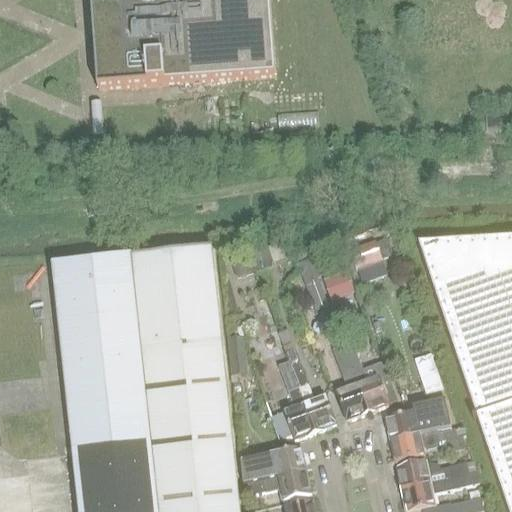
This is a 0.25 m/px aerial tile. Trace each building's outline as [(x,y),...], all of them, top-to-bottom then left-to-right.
[(269,0),(90,0),(97,93),(275,80),(269,0)] [(511,511),(511,243),(419,249),(507,511),(511,511)] [(273,265),(265,244),(247,250),(255,275),(272,270),(273,265)] [(350,253),(356,273),(382,265),(376,245),(350,253)] [(240,511),(212,252),(132,261),(132,260),(53,269),(79,511),(240,511)] [(229,263),(235,281),(253,275),(247,257),(229,263)] [(328,310),(311,262),(298,267),(315,315),(328,310)] [(346,276),(324,284),(332,304),(354,296),(346,276)] [(230,379),(247,377),(243,342),(226,344),(230,379)] [(282,349),(288,366),(315,436),(335,428),(324,402),(315,405),(291,346),(282,349)] [(352,347),(344,350),(368,417),(387,410),(397,407),(384,367),(373,371),(377,382),(369,386),(362,370),(366,368),(362,358),(357,360),(352,347)] [(368,417),(344,350),(333,354),(348,393),(338,397),(347,425),(368,417)] [(436,354),(419,361),(432,396),(449,389),(436,354)] [(296,444),(315,436),(288,366),(278,370),(295,413),(286,417),(273,422),(280,443),(294,439),(296,444)] [(415,417),(385,424),(390,447),(453,432),(446,405),(414,412),(415,417)] [(242,478),(243,489),(308,476),(303,453),(290,456),(287,442),(280,444),(266,407),(252,412),(254,415),(249,417),(262,454),(272,460),(275,473),(242,478)] [(464,430),(462,430),(460,431),(454,433),(457,441),(463,440),(465,439),(466,439),(464,430)] [(453,433),(453,432),(390,447),(394,468),(426,462),(423,449),(445,445),(448,457),(460,454),(457,441),(454,433),(454,432),(453,433)] [(396,472),(400,493),(469,479),(465,467),(429,476),(427,467),(396,472)] [(308,476),(243,489),(245,500),(279,493),(282,506),(313,499),(308,476)] [(471,489),(469,479),(400,493),(404,511),(421,511),(435,509),(433,498),(471,489)]
